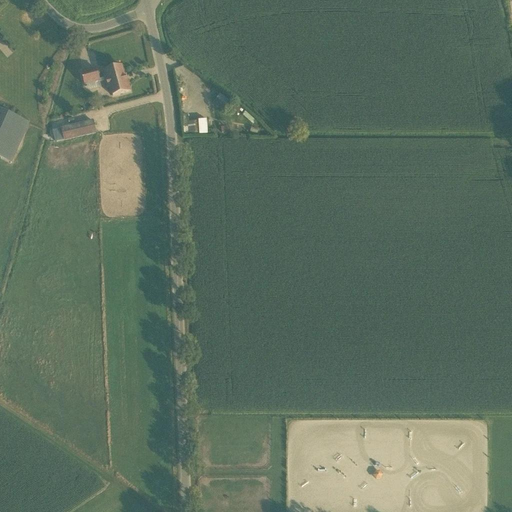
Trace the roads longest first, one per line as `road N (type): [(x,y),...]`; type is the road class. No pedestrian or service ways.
road 1 (unclassified): [(184,511),(174,173),(147,9)]
road 2 (unknown): [(171,511),(0,399)]
road 3 (unclassified): [(147,9),(84,30),(41,0)]
